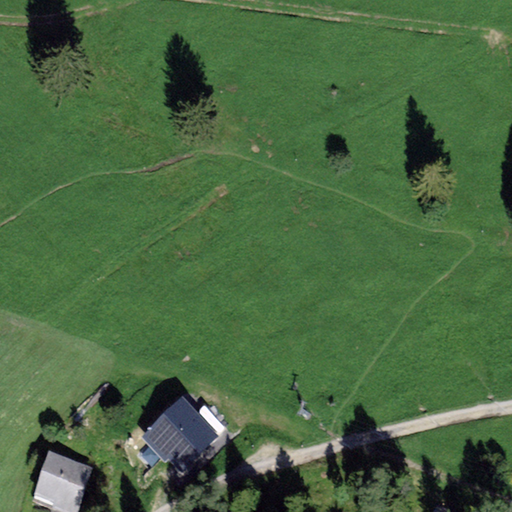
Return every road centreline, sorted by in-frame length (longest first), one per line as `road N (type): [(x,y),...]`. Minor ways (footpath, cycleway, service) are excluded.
road 1 (track): [(44,316),(163,226),(265,171),(323,183),(511,252)]
road 2 (track): [(162,511),(190,492),(272,464),(511,404)]
